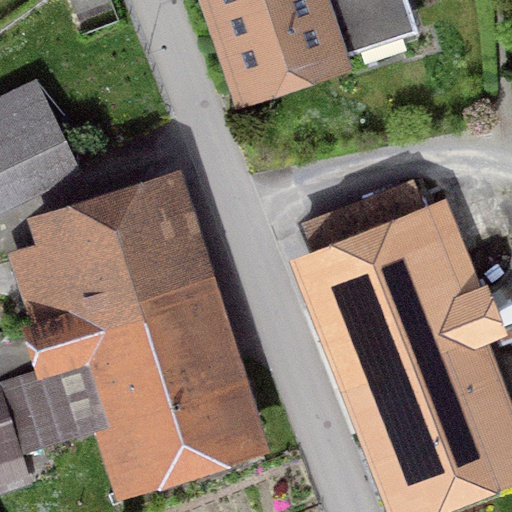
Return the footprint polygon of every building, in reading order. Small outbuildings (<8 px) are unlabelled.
[(109,1),(108,0),(69,0),(75,14),(109,1)] [(327,0),(307,7),(304,0),(222,0),(251,87),(326,62),(312,19),(332,12),(340,37),(409,14),(404,0),(327,0)] [(31,91),(0,105),(0,172),(56,145),(31,91)] [(413,503),(506,467),(459,345),(495,331),(480,294),(444,308),(411,223),(426,217),(413,186),(306,228),(366,381),(352,387),(383,465),(396,459),(413,503)] [(138,475),(238,444),(158,189),(57,221),(63,240),(12,256),(47,370),(0,384),(0,456),(119,416),(138,475)]
